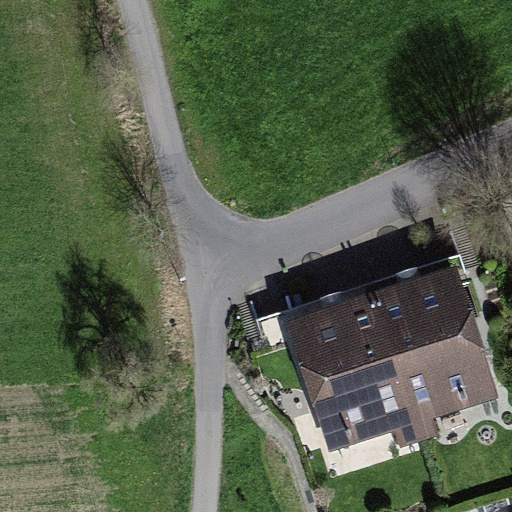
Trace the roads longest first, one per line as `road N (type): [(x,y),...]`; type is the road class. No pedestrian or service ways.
road 1 (residential): [(206,266),(511,141)]
road 2 (residential): [(133,0),(206,266)]
road 3 (residential): [(206,266),(204,511)]
